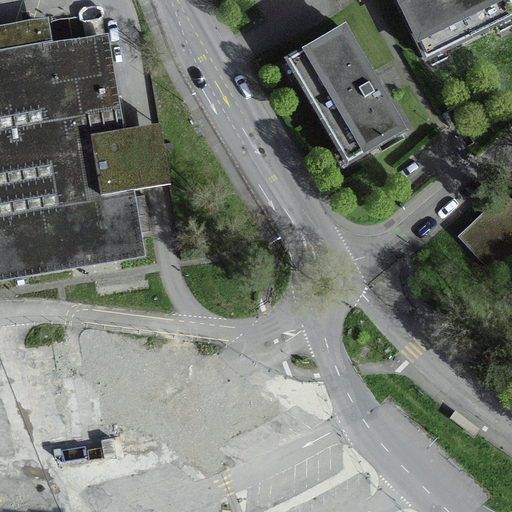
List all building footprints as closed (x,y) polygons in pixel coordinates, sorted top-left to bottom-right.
[(511,0),(402,0),(396,3),(418,47),(425,61),(511,19),(511,18),(511,0)] [(0,276),(141,253),(131,193),(150,190),(169,187),(159,127),(140,130),(121,133),(106,44),(46,54),(41,27),(0,33),(0,276)] [(359,158),(403,132),(373,81),(343,30),(299,56),(287,63),(347,165),(359,158)] [(499,200),(457,239),(488,272),(511,249),(511,204),(508,209),(499,200)] [(485,355),(460,334),(454,342),(480,362),(485,355)] [(477,433),(453,414),(448,420),(473,438),(477,433)]
